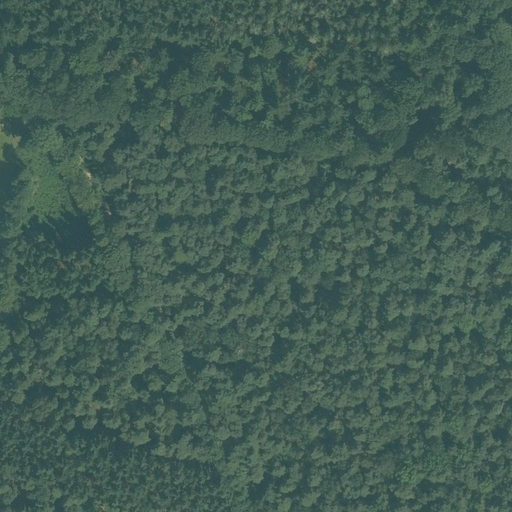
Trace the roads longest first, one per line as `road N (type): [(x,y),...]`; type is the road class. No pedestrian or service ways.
road 1 (track): [(42,99),(85,98),(350,146),(511,209)]
road 2 (track): [(265,511),(42,99)]
